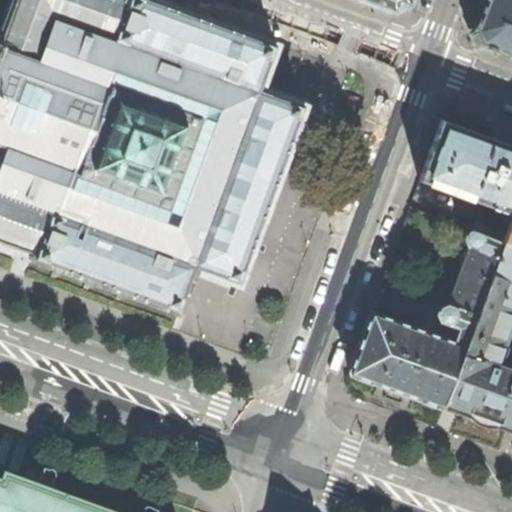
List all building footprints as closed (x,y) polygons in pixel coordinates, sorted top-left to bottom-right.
[(11,0),(1,30),(0,32),(0,243),(1,243),(32,255),(30,260),(178,313),(186,291),(194,270),(238,286),(272,195),(304,105),(260,89),(269,65),(277,43),(159,0),(11,0)] [(409,0),(360,0),(393,12),(408,5),(409,0)] [(511,54),(511,0),(483,0),(473,28),(480,43),(511,54)] [(417,179),(511,213),(511,212),(511,144),(483,134),(440,118),(429,147),(417,179)] [(471,230),(501,241),(505,231),(452,212),(449,221),(471,230)] [(511,212),(511,213),(501,241),(490,271),(511,279),(511,212)] [(402,392),(440,406),(490,271),(501,241),(471,230),(466,233),(464,238),(466,244),(468,245),(446,306),(443,305),(439,308),(437,313),(439,319),(442,320),(436,337),(369,311),(358,341),(347,372),(386,386),(383,395),(391,398),(399,401),(402,392)] [(482,421),(511,432),(511,370),(485,361),(492,344),(500,346),(511,313),(511,305),(511,304),(511,279),(490,271),(440,406),(482,421)] [(0,511),(113,511),(18,477),(4,472),(1,481),(0,480),(0,511)]
